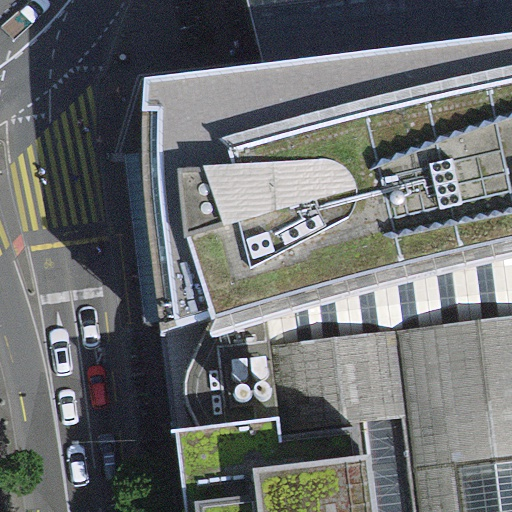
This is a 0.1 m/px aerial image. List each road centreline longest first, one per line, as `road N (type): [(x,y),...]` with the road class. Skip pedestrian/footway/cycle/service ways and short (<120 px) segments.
road 1 (secondary): [(99,511),(50,98),(63,9)]
road 2 (secondary): [(0,284),(24,366),(49,511)]
